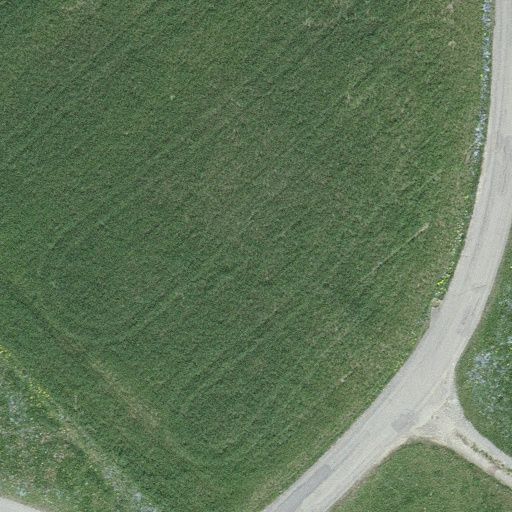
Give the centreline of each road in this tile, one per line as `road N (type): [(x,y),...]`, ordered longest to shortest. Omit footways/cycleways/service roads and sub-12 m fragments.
road 1 (unclassified): [(289,511),(390,423),(461,311),(495,199),(511,55)]
road 2 (track): [(511,464),(413,395)]
